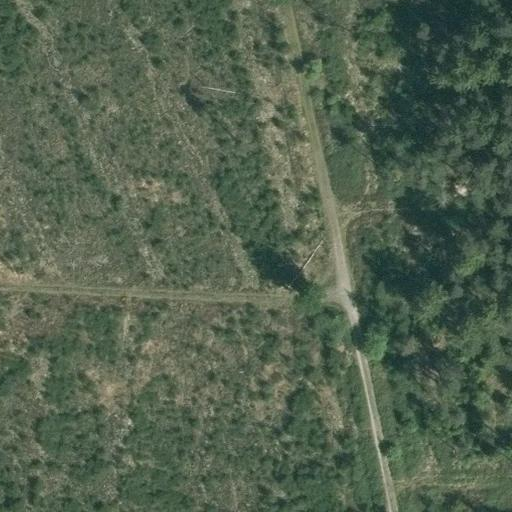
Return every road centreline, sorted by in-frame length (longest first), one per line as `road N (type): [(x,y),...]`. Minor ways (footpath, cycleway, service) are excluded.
road 1 (unclassified): [(393,511),(313,127)]
road 2 (track): [(346,294),(0,285)]
